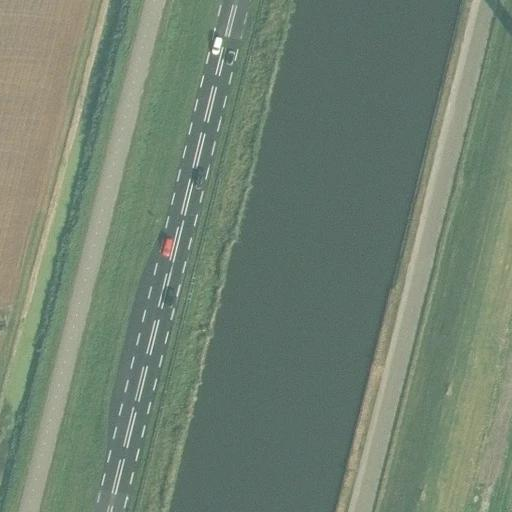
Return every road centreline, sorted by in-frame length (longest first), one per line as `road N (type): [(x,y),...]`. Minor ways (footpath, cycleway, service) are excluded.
road 1 (unclassified): [(27,511),(154,0)]
road 2 (unclassified): [(362,511),(489,0)]
road 3 (primary): [(113,511),(238,0)]
